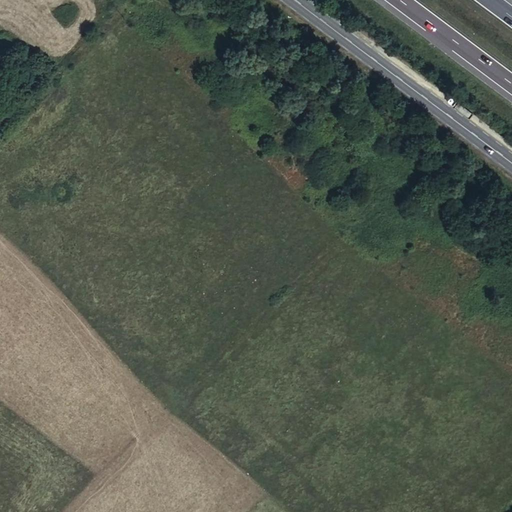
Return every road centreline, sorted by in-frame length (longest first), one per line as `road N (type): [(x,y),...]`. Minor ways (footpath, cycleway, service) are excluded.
road 1 (secondary): [(292,0),(511,163)]
road 2 (motorway): [(397,0),(511,85)]
